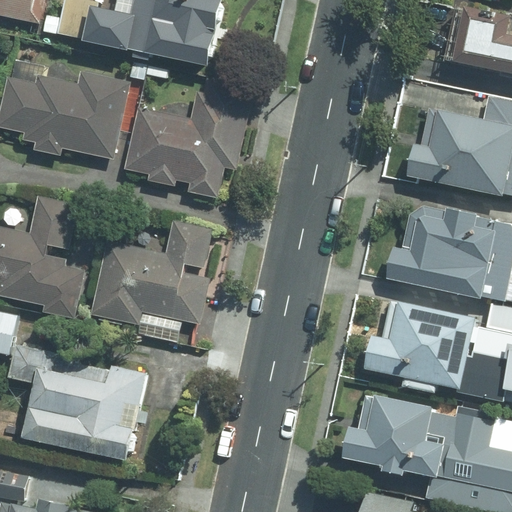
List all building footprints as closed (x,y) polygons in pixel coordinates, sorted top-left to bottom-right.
[(0,0),(0,19),(46,29),(51,0),(0,0)] [(124,0),(121,16),(101,12),(102,8),(69,1),(61,39),(92,46),(90,52),(136,62),(136,60),(216,77),(231,8),(223,7),(224,0),(124,0)] [(511,24),(473,16),(462,68),(511,78),(511,24)] [(118,166),(135,88),(84,77),(82,89),(42,80),(40,89),(12,83),(2,132),(30,138),(28,145),(41,148),(39,157),(66,162),(68,155),(118,166)] [(153,183),(221,196),(225,171),(235,173),(248,106),(198,97),(192,124),(139,114),(128,175),(154,180),(153,183)] [(487,124),(434,114),(426,154),(420,152),(414,187),(510,206),(511,202),(511,201),(511,104),(491,100),(487,124)] [(83,210),(43,202),(35,239),(0,231),(0,289),(4,290),(2,302),(49,312),(48,319),(78,325),(89,276),(70,272),(83,210)] [(511,306),(511,224),(484,220),(484,215),(454,209),(453,214),(427,208),(417,219),(410,255),(400,253),(393,285),(488,306),(488,303),(511,306)] [(217,233),(178,225),(171,259),(111,247),(96,321),(143,330),(146,318),(206,330),(215,284),(207,283),(217,233)] [(506,403),(511,376),(511,352),(502,351),(507,326),(398,303),(389,346),(380,345),(372,379),(410,387),(409,394),(443,401),(444,395),(469,401),(470,396),(506,403)] [(20,314),(0,311),(0,354),(13,356),(20,314)] [(149,372),(18,349),(12,383),(36,387),(26,446),(133,465),(149,372)] [(486,430),(372,408),(363,449),(356,448),(349,479),(389,487),(388,492),(410,497),(410,492),(511,511),(511,454),(490,450),(493,436),(486,435),(486,430)] [(420,511),(421,511),(379,503),(377,511),(420,511)]
